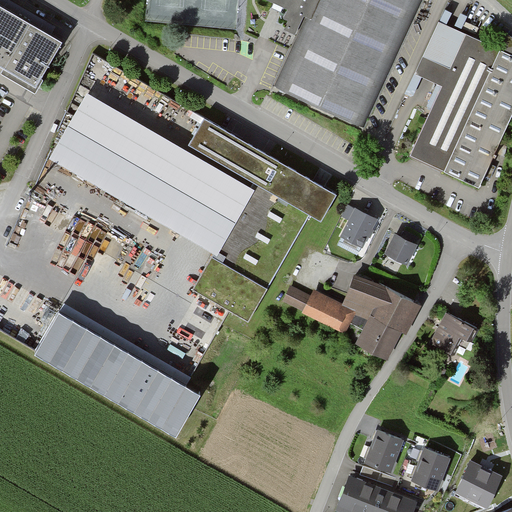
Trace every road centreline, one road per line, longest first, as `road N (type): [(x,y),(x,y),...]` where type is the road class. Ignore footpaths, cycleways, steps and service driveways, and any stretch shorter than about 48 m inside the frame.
road 1 (tertiary): [(53,0),(458,233)]
road 2 (residential): [(317,511),(342,444),(414,326),(458,233)]
road 3 (secondary): [(505,280),(511,417)]
